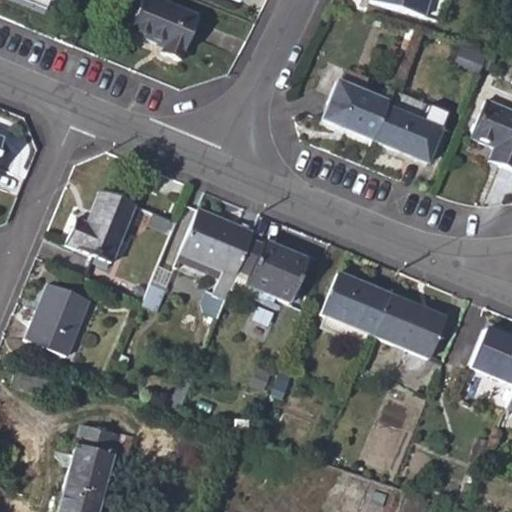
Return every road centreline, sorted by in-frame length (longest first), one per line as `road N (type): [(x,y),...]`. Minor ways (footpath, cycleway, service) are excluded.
road 1 (residential): [(212,172),(433,268)]
road 2 (residential): [(0,302),(77,114)]
road 3 (residential): [(212,172),(296,0)]
road 4 (residential): [(77,114),(212,172)]
